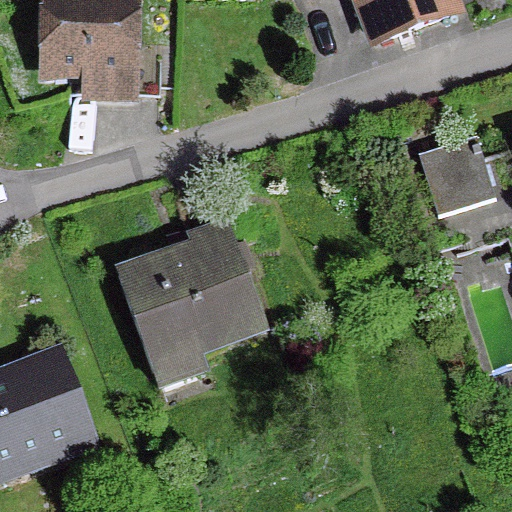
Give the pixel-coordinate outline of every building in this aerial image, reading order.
[(130,0),(42,0),(41,79),(129,81),(130,0)] [(352,0),(370,47),(452,17),(446,0),(352,0)] [(453,148),(415,160),(422,183),(460,172),(453,148)] [(171,261),(114,281),(148,376),(261,335),(223,228),(166,248),(171,261)] [(53,366),(0,385),(0,481),(85,450),(53,366)]
